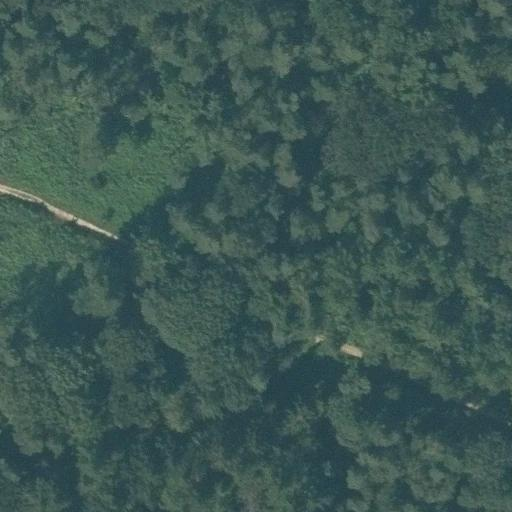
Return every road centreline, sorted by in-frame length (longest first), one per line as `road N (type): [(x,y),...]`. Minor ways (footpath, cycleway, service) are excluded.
road 1 (track): [(307,274),(281,326),(146,400),(101,464),(105,511)]
road 2 (track): [(250,250),(0,140)]
